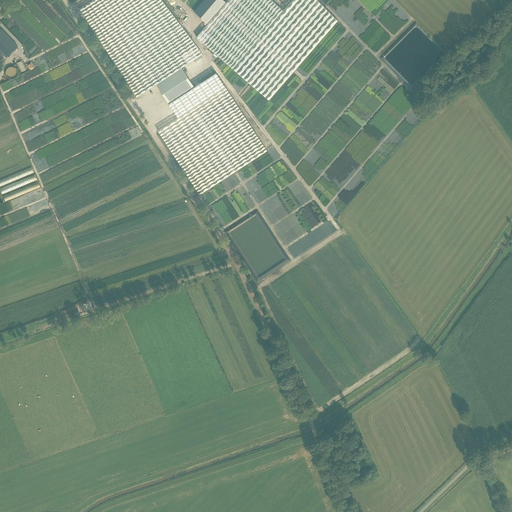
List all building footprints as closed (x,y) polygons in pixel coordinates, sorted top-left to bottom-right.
[(182,68),(202,54),(161,0),(91,0),(79,8),(137,97),(156,84),(168,103),(194,86),(182,68)] [(227,3),(226,2),(223,0),(203,0),(194,11),(208,23),(209,24),(227,3)] [(209,24),(208,23),(196,37),(232,68),(269,100),(337,21),(316,0),(291,0),(283,10),(270,0),(227,0),(226,2),(227,3),(209,24)] [(12,24),(16,20),(12,16),(8,20),(12,24)] [(18,46),(4,32),(1,29),(0,29),(0,51),(6,57),(18,46)] [(25,69),(15,65),(11,75),(21,79),(25,69)] [(177,116),(157,129),(219,226),(287,183),(215,73),(168,103),(177,116)] [(42,174),(4,187),(7,194),(44,181),(42,174)] [(10,201),(37,191),(35,186),(9,196),(10,201)]
